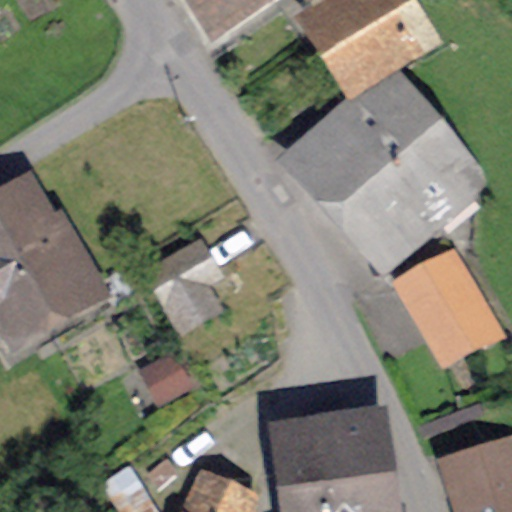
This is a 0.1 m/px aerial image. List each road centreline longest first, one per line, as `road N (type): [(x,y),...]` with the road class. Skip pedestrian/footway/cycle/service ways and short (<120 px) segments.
road 1 (tertiary): [(307,275),(410,463),(420,511)]
road 2 (tertiary): [(163,58),(307,275)]
road 3 (residential): [(251,511),(253,421),(292,380),(308,344),(307,275)]
road 4 (residential): [(163,58),(0,177)]
